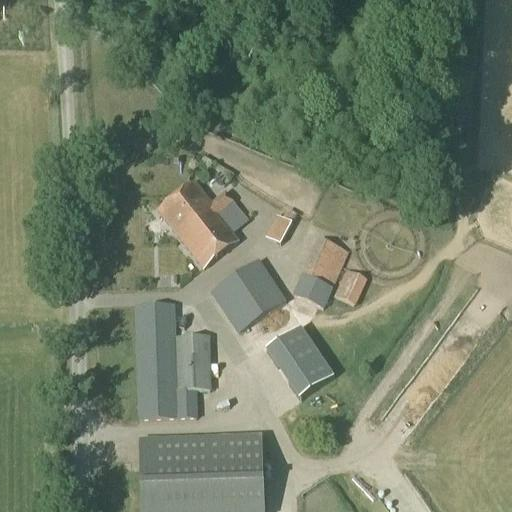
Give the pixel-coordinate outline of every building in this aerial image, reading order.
[(209,207),(193,186),(157,214),(203,273),(239,245),(218,218),(234,206),(225,195),(209,207)] [(297,218),(287,213),(283,222),(276,219),(264,241),(280,249),(284,242),(297,218)] [(324,314),(349,256),(318,242),(302,279),(292,299),(324,314)] [(237,338),(288,305),(260,263),(210,297),(237,338)] [(355,310),(367,284),(345,273),(334,300),(355,310)] [(176,341),(176,309),(134,310),(138,424),(197,423),(196,396),(211,395),(209,340),(176,341)] [(297,333),(264,356),(298,405),(331,383),(297,333)] [(140,511),(263,511),(261,439),(139,442),(140,511)]
